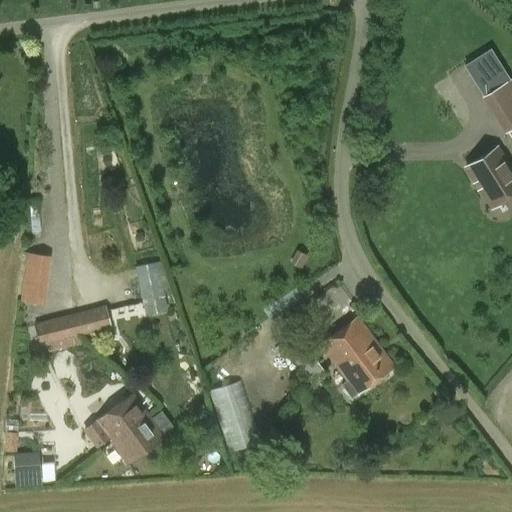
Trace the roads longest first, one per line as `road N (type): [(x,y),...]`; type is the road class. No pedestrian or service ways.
road 1 (unclassified): [(511,457),(363,262),(342,215),(340,166),(365,0)]
road 2 (unknown): [(50,27),(70,301)]
road 3 (unclassified): [(0,34),(246,0)]
road 4 (unknown): [(340,166),(460,142),(481,113)]
